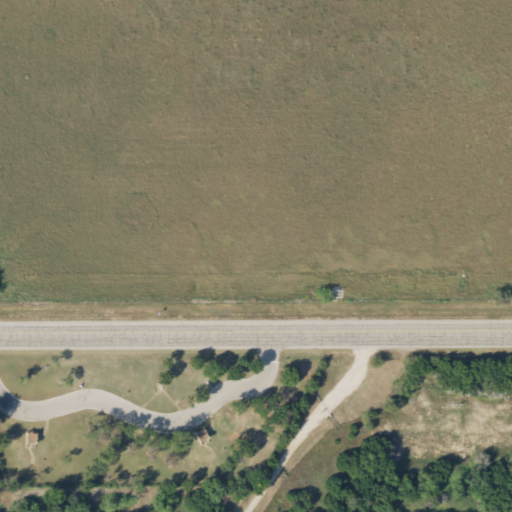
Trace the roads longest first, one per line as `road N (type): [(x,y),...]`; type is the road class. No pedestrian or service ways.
road 1 (secondary): [(511,326),(0,329)]
road 2 (residential): [(278,329),(261,369),(185,411),(143,410),(102,392),(40,399),(0,388)]
road 3 (residential): [(234,511),(289,440),(371,398),(387,381),(399,329)]
